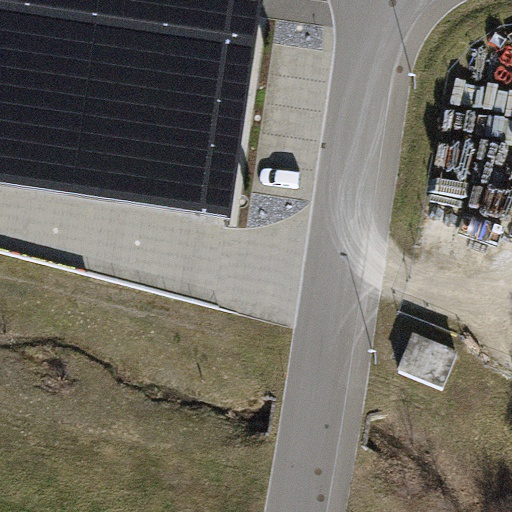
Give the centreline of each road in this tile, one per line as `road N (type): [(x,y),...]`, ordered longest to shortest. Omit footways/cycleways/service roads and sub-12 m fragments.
road 1 (residential): [(373,0),(329,336),(295,511)]
road 2 (unknown): [(336,283),(511,335)]
